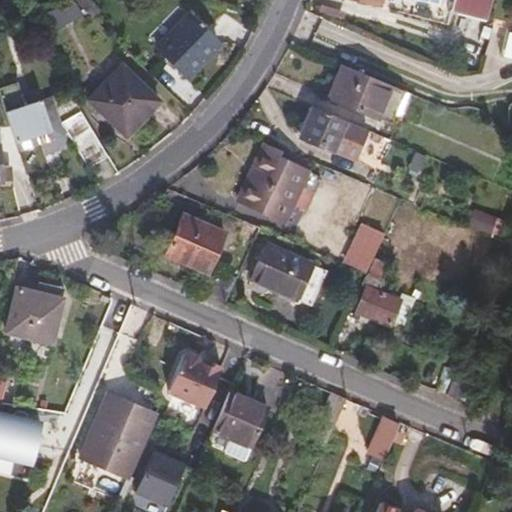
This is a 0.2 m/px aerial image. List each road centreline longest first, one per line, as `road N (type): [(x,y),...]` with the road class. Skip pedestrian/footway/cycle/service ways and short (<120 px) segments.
road 1 (residential): [(42,233),(485,438)]
road 2 (residential): [(285,0),(271,42),(222,115),(125,192),(42,233)]
road 3 (unknown): [(284,4),(455,78),(488,76),(501,65)]
